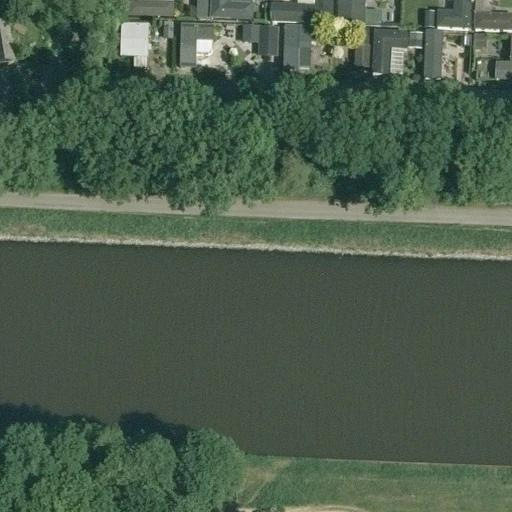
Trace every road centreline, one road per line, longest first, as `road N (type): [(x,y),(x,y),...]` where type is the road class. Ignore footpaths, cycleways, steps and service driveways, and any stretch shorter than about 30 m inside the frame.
road 1 (unclassified): [(511,219),(0,200)]
road 2 (residential): [(511,91),(117,79)]
